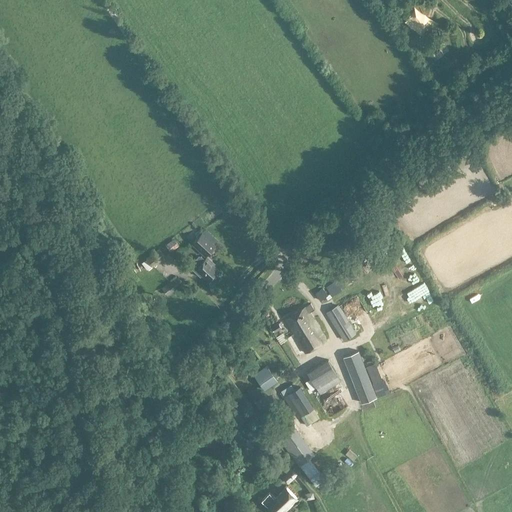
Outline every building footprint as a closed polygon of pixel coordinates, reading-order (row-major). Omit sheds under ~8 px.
[(205,256),(215,245),(201,233),(192,243),(205,256)] [(173,239),(164,245),(169,252),(178,246),(173,239)] [(152,266),(165,257),(160,249),(147,258),(152,266)] [(200,276),(202,275),(208,281),(218,270),(213,265),(214,264),(207,257),(204,259),(200,256),(198,256),(188,266),(200,276)] [(347,271),(335,279),(340,287),(353,279),(347,271)] [(320,300),(328,294),(322,287),(314,293),(320,300)] [(418,316),(437,304),(433,297),(428,289),(408,301),(418,316)] [(379,291),(373,295),(381,306),(388,301),(379,291)] [(306,306),(286,319),(306,353),(326,341),(309,312),(314,309),(310,303),(306,306)] [(338,305),(326,312),(344,340),(356,333),(338,305)] [(281,328),(278,323),(271,327),(274,332),(281,328)] [(291,347),(297,345),(295,338),(289,340),(291,347)] [(344,355),(362,402),(377,397),(359,350),(344,355)] [(306,382),(311,390),(316,387),(320,393),(341,381),(329,360),(308,373),(311,379),(306,382)] [(365,366),(377,397),(389,391),(386,382),(385,382),(384,378),(382,379),(375,362),(365,366)] [(278,380),(267,364),(253,374),(264,390),(278,380)] [(284,396),(289,393),(295,390),(291,384),(281,390),(282,391),(280,392),(283,397),(284,396)] [(306,412),(314,408),(314,407),(301,386),(295,390),(289,393),(298,408),(302,415),(306,412)] [(233,412),(243,425),(252,418),(242,405),(233,412)] [(302,415),(298,408),(293,411),(297,418),(301,416),(302,415)] [(307,425),(312,422),(306,412),(302,415),(301,416),(307,425)] [(315,465),(306,471),(318,488),(327,482),(315,465)] [(292,467),(282,477),(289,484),(299,474),(292,467)] [(262,499),(268,506),(271,509),(270,510),(272,511),(273,511),(277,511),(283,507),(285,510),(297,499),(287,487),(275,498),(270,492),(262,499)] [(315,498),(314,492),(305,493),(306,500),(315,498)]
